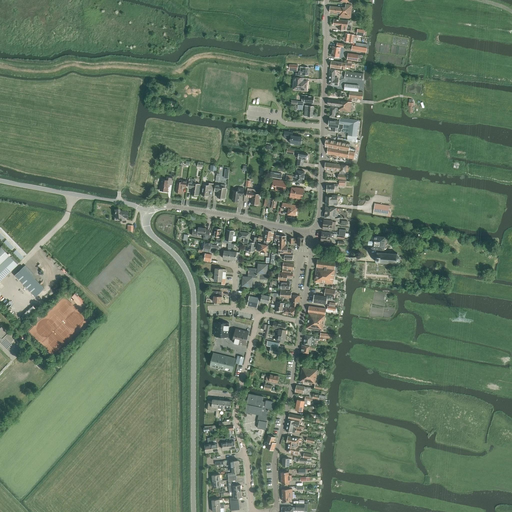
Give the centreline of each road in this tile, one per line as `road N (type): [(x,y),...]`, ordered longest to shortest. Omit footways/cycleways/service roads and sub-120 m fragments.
road 1 (tertiary): [(194,511),(193,289),(177,257),(147,230),(148,213)]
road 2 (unclassified): [(276,511),(274,457),(300,322)]
road 3 (tertiary): [(314,232),(181,208),(148,213)]
road 4 (unclassified): [(148,213),(0,181)]
road 5 (tertiary): [(323,126),(327,0)]
